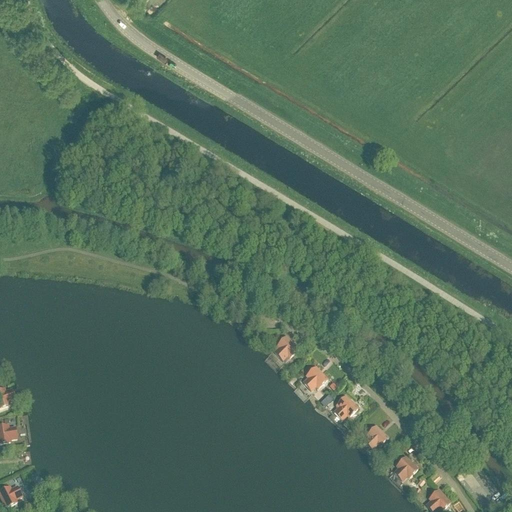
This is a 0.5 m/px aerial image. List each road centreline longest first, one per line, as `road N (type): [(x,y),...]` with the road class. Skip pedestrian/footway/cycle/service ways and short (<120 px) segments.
road 1 (unclassified): [(511,341),(93,85),(51,47),(26,0)]
road 2 (tertiary): [(511,269),(133,35),(101,0)]
